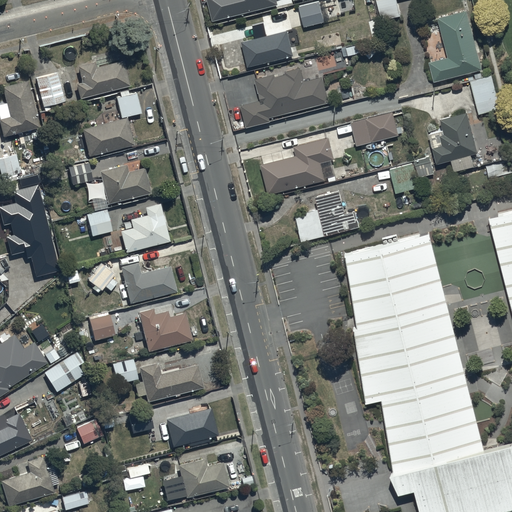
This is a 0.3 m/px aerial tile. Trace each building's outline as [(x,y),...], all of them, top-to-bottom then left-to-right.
[(206,0),(211,21),(277,5),(275,0),(206,0)] [(374,0),(379,19),(399,15),(395,0),(374,0)] [(318,2),(298,7),(303,27),(323,22),(318,2)] [(437,18),(447,58),(428,63),(433,83),(481,70),(466,11),(437,18)] [(255,36),(243,39),(244,42),(241,43),(247,67),(293,56),(287,30),(266,35),(263,22),(252,25),(255,36)] [(373,44),(363,54),(368,59),(374,54),(376,56),(378,53),(376,51),(378,50),(373,44)] [(345,48),(346,56),(360,54),(358,45),(345,48)] [(75,85),(79,100),(129,87),(122,61),(95,68),(94,63),(77,68),(82,84),(75,85)] [(269,122),(268,117),(328,103),(321,77),(303,81),(300,68),(284,72),(284,74),(273,77),(273,75),(254,80),(259,101),(239,105),(245,128),(269,122)] [(56,73),(35,79),(43,108),(64,103),(56,73)] [(0,120),(0,126),(3,138),(39,128),(26,82),(1,88),(9,118),(0,120)] [(121,98),(116,99),(120,118),(140,114),(136,94),(129,95),(128,92),(120,93),(121,98)] [(393,112),(349,122),(355,146),(398,136),(393,112)] [(477,153),(466,113),(439,120),(442,131),(429,134),(433,147),(431,148),(436,165),(450,161),(453,172),(473,166),(470,155),(477,153)] [(81,130),(88,157),(133,146),(126,119),(81,130)] [(296,157),(259,165),(267,195),(325,181),(321,163),(333,160),(327,138),(293,147),(296,157)] [(16,155),(0,158),(0,176),(0,179),(21,174),(16,155)] [(488,179),(511,172),(511,160),(511,159),(485,166),(488,179)] [(88,163),(67,167),(71,186),(92,181),(88,163)] [(413,163),(387,170),(392,194),(418,188),(413,163)] [(126,166),(99,172),(107,204),(150,194),(144,169),(128,173),(126,166)] [(59,270),(37,174),(20,178),(22,188),(13,190),(16,203),(0,206),(0,214),(3,226),(10,224),(12,234),(6,236),(11,254),(26,251),(27,257),(31,257),(35,276),(59,270)] [(294,218),(300,241),(359,227),(355,211),(344,214),(339,192),(313,198),(316,209),(304,212),(304,215),(294,218)] [(131,229),(119,232),(124,253),(169,242),(159,204),(143,208),(145,215),(129,219),(131,229)] [(105,210),(85,215),(91,237),(111,231),(105,210)] [(511,213),(488,219),(511,312),(511,213)] [(418,511),(508,511),(511,511),(511,444),(484,452),(428,235),(343,258),(357,329),(353,329),(365,404),(380,401),(393,476),(387,477),(396,496),(413,492),(418,511)] [(137,264),(120,268),(129,304),(175,292),(169,267),(171,266),(168,257),(153,261),(156,271),(140,275),(137,264)] [(99,264),(87,280),(101,291),(104,286),(111,292),(117,283),(111,279),(114,275),(99,264)] [(75,268),(63,271),(66,285),(79,282),(75,268)] [(152,309),(138,314),(147,352),(191,341),(184,313),(168,317),(166,312),(154,315),(152,309)] [(109,315),(89,320),(93,340),(113,335),(109,315)] [(0,396),(8,391),(6,389),(46,363),(33,343),(23,350),(13,335),(10,336),(7,332),(0,336),(0,338),(3,343),(0,344),(0,396)] [(53,349),(44,355),(49,364),(59,358),(53,349)] [(75,352),(43,373),(56,393),(83,375),(77,366),(82,363),(75,352)] [(132,359),(111,363),(116,384),(137,379),(132,359)] [(157,364),(138,368),(141,382),(133,384),(136,398),(144,396),(146,402),(202,389),(197,365),(160,374),(157,364)] [(164,420),(171,448),(217,436),(210,409),(164,420)] [(148,411),(128,416),(132,434),(153,429),(148,411)] [(5,420),(3,415),(0,416),(0,455),(31,441),(18,414),(5,420)] [(94,420),(75,429),(77,432),(83,445),(102,436),(94,420)] [(53,467),(46,469),(43,457),(16,464),(19,476),(0,481),(0,482),(7,507),(53,493),(51,486),(58,484),(53,467)] [(185,464),(177,465),(185,499),(229,488),(222,463),(205,467),(203,459),(194,461),(194,459),(184,461),(185,464)] [(85,492),(62,498),(62,496),(56,498),(59,509),(64,508),(64,510),(88,503),(85,492)]
